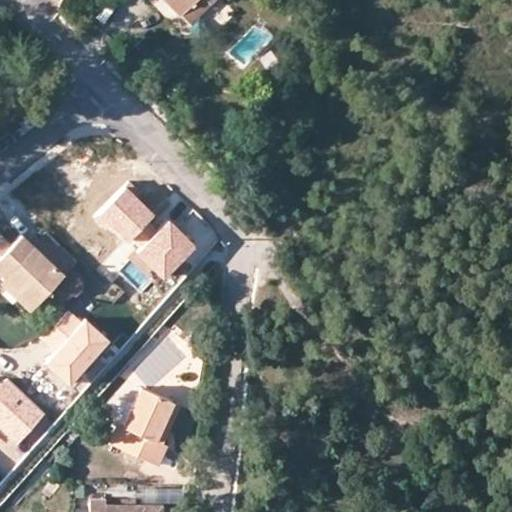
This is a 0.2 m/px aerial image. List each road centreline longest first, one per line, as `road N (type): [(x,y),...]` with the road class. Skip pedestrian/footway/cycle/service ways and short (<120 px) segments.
road 1 (residential): [(110,95),(207,194),(234,238),(216,511)]
road 2 (residential): [(0,183),(110,95)]
road 3 (residential): [(16,0),(110,95)]
